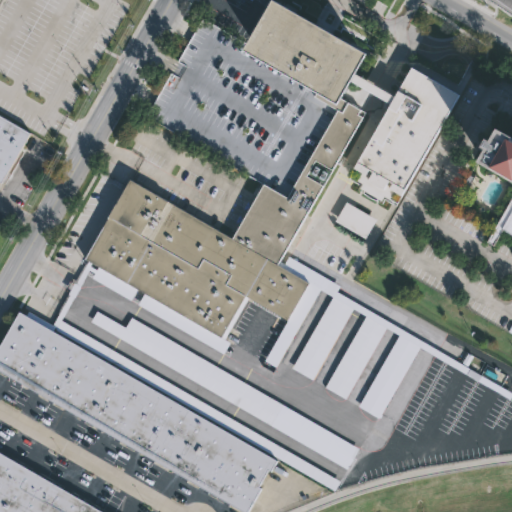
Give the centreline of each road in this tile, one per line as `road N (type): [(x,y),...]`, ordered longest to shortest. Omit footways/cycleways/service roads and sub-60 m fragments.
road 1 (tertiary): [(169,0),(0,297)]
road 2 (residential): [(180,511),(0,407)]
